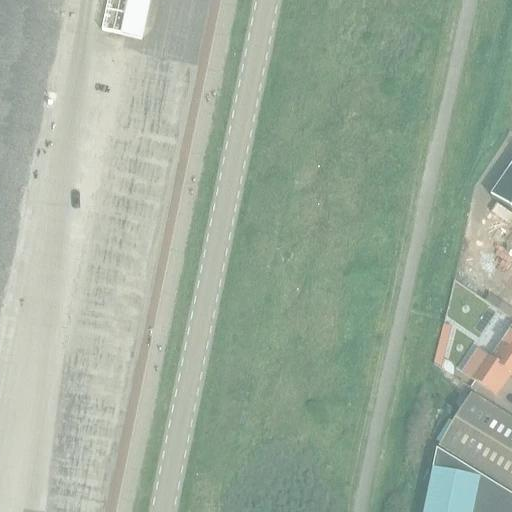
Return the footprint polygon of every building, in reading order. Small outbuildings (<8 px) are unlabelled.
[(107,0),(101,33),(140,41),(148,0),(107,0)] [(511,166),(490,199),(511,213),(511,166)] [(476,353),(462,375),(495,397),(509,376),(511,378),(511,328),(490,362),(476,353)] [(511,423),(469,397),(438,449),(511,494),(511,423)] [(511,511),(511,498),(510,498),(436,452),(423,511),(511,511)]
